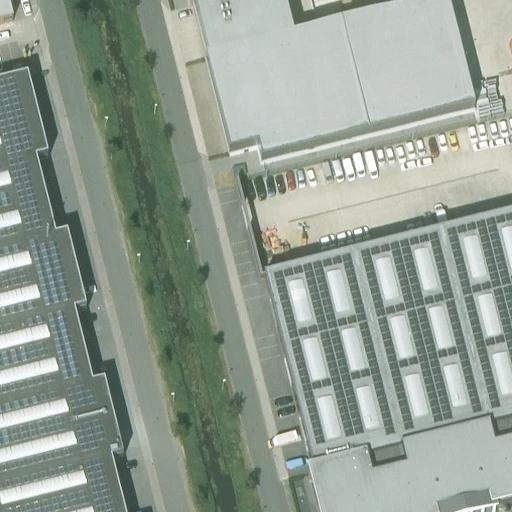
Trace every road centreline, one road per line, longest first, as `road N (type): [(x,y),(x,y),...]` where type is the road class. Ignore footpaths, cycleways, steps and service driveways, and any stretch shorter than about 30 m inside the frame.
road 1 (unclassified): [(275,511),(147,0)]
road 2 (unclassified): [(176,511),(48,0)]
